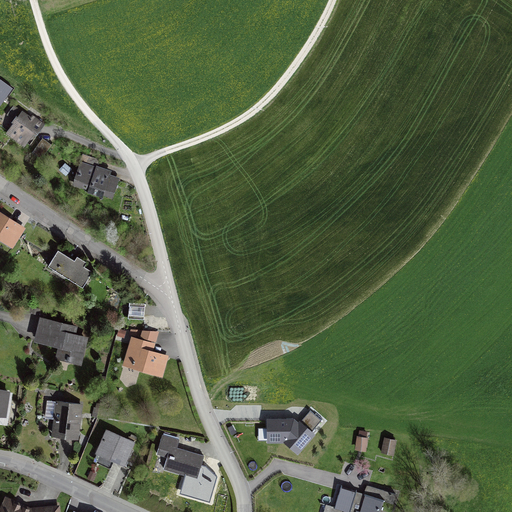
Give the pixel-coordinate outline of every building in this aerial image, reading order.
[(0,79),(0,105),(0,106),(13,88),(0,79)] [(11,123),(13,123),(7,131),(26,145),(33,135),(36,137),(45,125),(32,115),(30,117),(22,111),(18,117),(16,116),(11,123)] [(32,152),(41,159),(49,147),(41,141),(32,152)] [(102,194),(112,197),(118,180),(108,176),(109,173),(95,168),(98,159),(83,154),(80,163),(81,163),(74,184),(89,189),(88,192),(101,196),(102,194)] [(0,238),(12,246),(24,228),(0,213),(0,238)] [(52,269),(51,270),(64,278),(66,277),(83,287),(92,272),(84,266),(87,262),(77,256),(74,260),(58,250),(48,266),(52,269)] [(128,318),(144,319),(145,303),(129,302),(128,318)] [(74,328),(42,319),(39,332),(42,332),(40,341),(61,346),(58,357),(79,362),(85,338),(72,335),(74,328)] [(157,331),(143,330),(141,336),(154,340),(157,331)] [(160,375),(166,356),(145,350),(147,342),(133,338),(125,364),(160,375)] [(58,401),(58,402),(55,401),(55,402),(48,402),(46,417),(56,418),(54,435),(76,438),(80,404),(58,401)] [(310,409),(301,420),(312,430),(321,419),(310,409)] [(298,451),(314,432),(294,417),(267,416),(267,441),(284,441),(298,451)] [(114,460),(123,464),(133,442),(107,430),(97,452),(98,451),(114,459),(114,460)] [(163,436),(160,444),(171,447),(164,468),(197,478),(203,456),(176,448),(178,440),(163,436)] [(367,438),(358,436),(356,447),(365,448),(367,438)] [(393,454),(395,440),(385,438),(382,452),(393,454)] [(395,494),(368,485),(364,497),(355,494),(357,490),(341,485),(335,507),(326,504),(323,511),(379,511),(383,500),(393,503),(395,494)] [(6,499),(0,511),(44,511),(44,508),(29,510),(6,499)]
